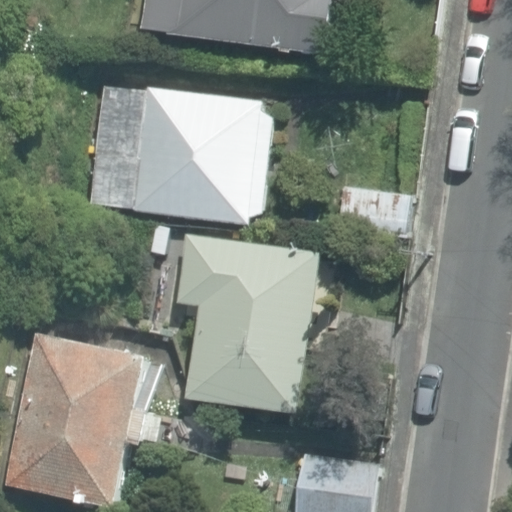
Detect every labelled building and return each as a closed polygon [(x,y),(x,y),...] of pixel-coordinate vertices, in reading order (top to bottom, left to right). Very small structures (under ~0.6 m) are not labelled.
[(177,35),(333,55),(340,0),(347,0),(358,1),(358,0),(150,0),(147,31),(177,35)] [(95,204),(254,224),(255,217),(269,213),(280,119),(268,111),(270,101),(155,87),(154,94),(108,88),(99,153),(101,153),(95,204)] [(349,230),(415,237),(420,195),(354,188),(349,230)] [(171,255),(177,228),(163,225),(156,252),(171,255)] [(195,398),(305,413),(327,253),(196,235),(186,301),(209,304),(195,398)] [(16,483),(127,506),(140,443),(154,446),(161,413),(147,410),(158,359),(46,336),(16,483)] [(305,511),(378,511),(385,465),(313,455),(305,511)]
